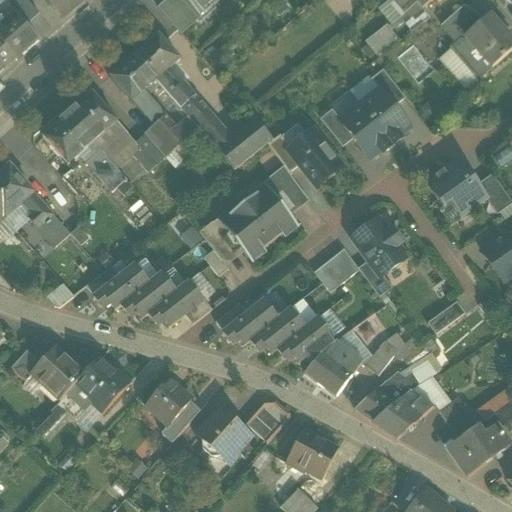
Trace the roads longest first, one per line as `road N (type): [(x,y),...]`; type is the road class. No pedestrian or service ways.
road 1 (residential): [(494,511),(262,382),(58,325),(0,300)]
road 2 (residential): [(120,0),(0,110)]
road 3 (residential): [(477,299),(389,185)]
road 4 (residential): [(389,185),(454,140),(493,137),(511,122)]
